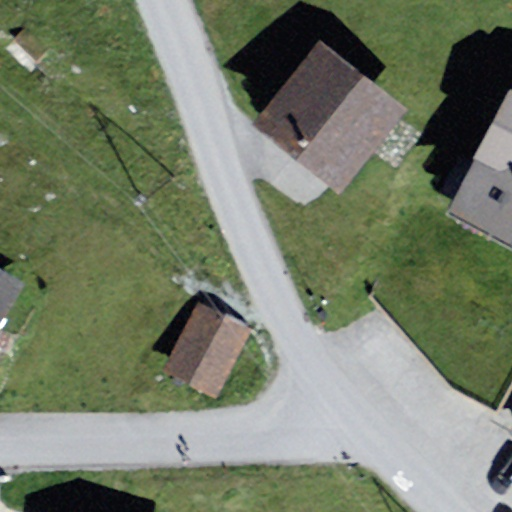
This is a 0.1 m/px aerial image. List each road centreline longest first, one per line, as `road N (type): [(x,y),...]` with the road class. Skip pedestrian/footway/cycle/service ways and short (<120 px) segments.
road 1 (unclassified): [(160,0),(249,249),(285,319),(338,405),(443,511)]
road 2 (unknown): [(437,505),(511,378)]
